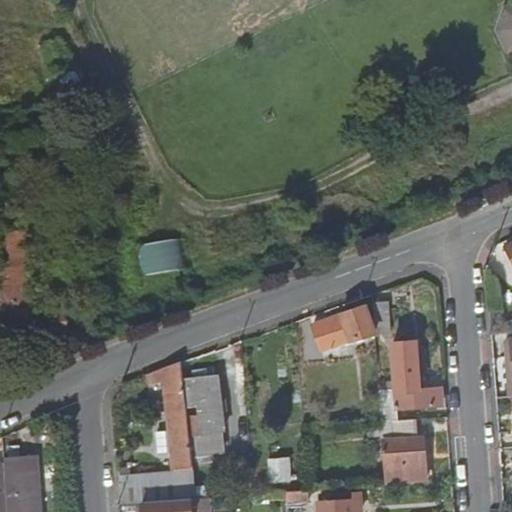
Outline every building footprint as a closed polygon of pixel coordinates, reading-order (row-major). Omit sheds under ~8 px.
[(511,3),(508,5),(500,27),(509,48),(511,49),(511,3)] [(30,231),(10,228),(6,250),(27,253),(30,231)] [(139,241),(143,272),(187,267),(183,236),(139,241)] [(4,280),(3,294),(26,295),(26,282),(4,280)] [(388,302),(373,302),(375,332),(389,332),(388,302)] [(328,350),(373,332),(364,307),(318,325),(328,350)] [(0,347),(37,348),(38,310),(0,309),(0,347)] [(392,344),(394,381),(395,392),(379,393),(381,424),(392,423),(391,409),(440,406),(439,390),(419,391),(416,342),(392,344)] [(168,384),(173,434),(175,457),(177,477),(132,480),(118,481),(120,507),(196,501),(181,364),(148,375),(152,386),(168,384)] [(220,404),(217,381),(187,382),(189,409),(200,408),(202,436),(197,436),(199,452),(221,451),(219,433),(222,433),(221,415),(220,404)] [(395,392),(394,381),(378,382),(379,393),(395,392)] [(381,424),(371,424),(372,440),(386,439),(388,486),(421,484),(418,439),(414,440),(412,421),(392,423),(381,424)] [(161,458),(175,457),(173,434),(159,435),(161,458)] [(292,456),(271,457),(271,480),(293,479),(292,456)] [(43,511),(39,457),(6,459),(11,511),(43,511)] [(0,511),(8,511),(4,466),(0,466),(0,511)] [(118,481),(132,480),(132,471),(118,472),(118,481)] [(286,494),(287,507),(307,505),(307,493),(286,494)] [(352,511),(352,507),(362,506),(361,495),(320,497),(321,506),(317,506),(317,511),(352,511)] [(211,511),(210,500),(196,501),(120,507),(120,511),(211,511)]
